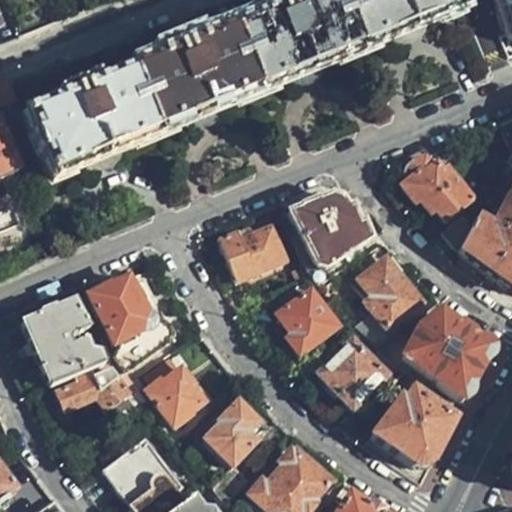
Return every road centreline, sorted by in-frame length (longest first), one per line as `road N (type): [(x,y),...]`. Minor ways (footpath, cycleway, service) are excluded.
road 1 (unclassified): [(164,228),(242,365),(294,419),(434,511)]
road 2 (unclassified): [(344,158),(438,279),(511,327)]
road 3 (residential): [(344,158),(164,228)]
road 4 (residential): [(511,90),(344,158)]
road 5 (residential): [(164,228),(0,296)]
road 6 (unclassified): [(0,63),(159,0)]
road 7 (unclassified): [(83,511),(23,431),(0,379)]
